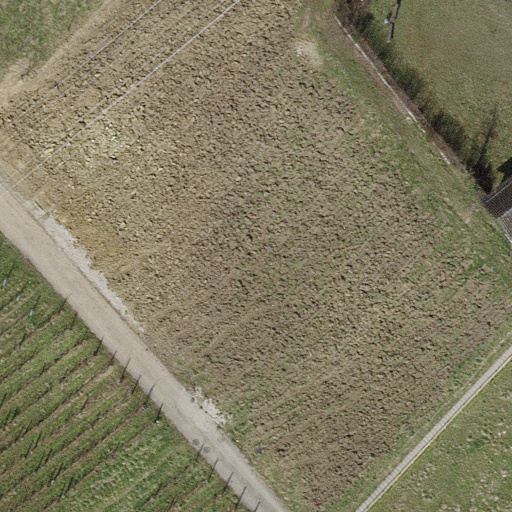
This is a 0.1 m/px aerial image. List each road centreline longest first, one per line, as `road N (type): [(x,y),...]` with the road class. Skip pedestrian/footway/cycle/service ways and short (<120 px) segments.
road 1 (track): [(272,511),(0,201)]
road 2 (motorway): [(0,253),(317,0)]
road 3 (motorway): [(236,511),(511,305)]
